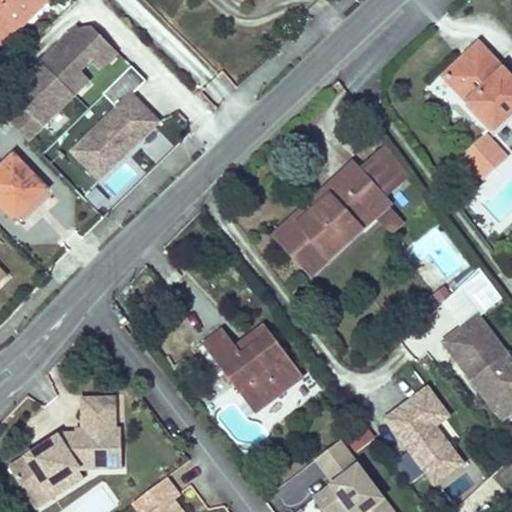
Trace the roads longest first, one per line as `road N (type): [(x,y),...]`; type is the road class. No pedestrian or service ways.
road 1 (unclassified): [(388,0),(84,294)]
road 2 (unknown): [(195,186),(324,370),(343,384),(370,384),(442,342)]
road 3 (unknown): [(341,45),(511,271)]
road 4 (residential): [(249,511),(84,294)]
road 5 (unknown): [(247,136),(115,0)]
road 6 (unclassified): [(84,294),(0,382)]
